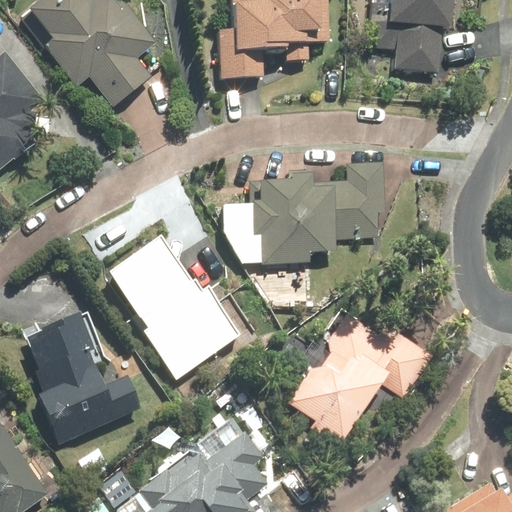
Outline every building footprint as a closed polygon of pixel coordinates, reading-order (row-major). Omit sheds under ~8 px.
[(107,0),(41,0),(19,17),(76,90),(88,80),(112,111),(154,79),(139,59),(156,46),(125,7),(118,12),(107,0)] [(227,0),(230,32),(218,33),(221,81),(264,79),(263,55),(284,54),(284,62),(308,61),(307,46),(330,45),(327,0),(227,0)] [(449,31),(452,0),(370,0),(367,49),(396,52),(394,71),(438,75),(442,30),(449,31)] [(0,171),(36,143),(23,126),(45,109),(2,55),(0,56),(0,171)] [(247,182),(250,267),(336,265),(336,240),(386,239),(384,165),(343,166),(344,179),(247,182)] [(160,238),(103,275),(174,382),(240,339),(205,286),(196,292),(160,238)] [(32,399),(54,448),(139,411),(125,379),(113,384),(82,313),(22,339),(45,393),(32,399)] [(342,314),(284,406),(313,424),(307,434),(337,454),(379,388),(403,404),(432,359),(382,327),(376,335),(342,314)] [(0,511),(24,511),(50,495),(0,423),(0,511)] [(163,474),(113,511),(254,511),(246,502),(269,484),(256,468),(262,463),(233,426),(167,478),(163,474)] [(110,465),(96,450),(77,468),(90,483),(110,465)] [(511,511),(511,506),(495,479),(442,511),(511,511)]
